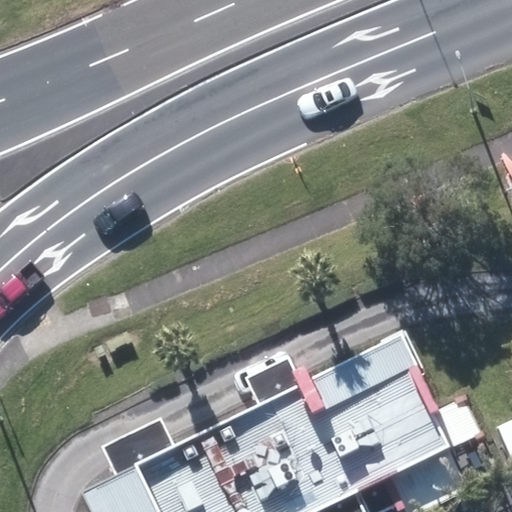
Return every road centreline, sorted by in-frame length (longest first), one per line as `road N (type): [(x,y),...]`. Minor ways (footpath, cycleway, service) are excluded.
road 1 (secondary): [(509,0),(186,142),(67,219),(0,275)]
road 2 (secondary): [(0,95),(222,0)]
